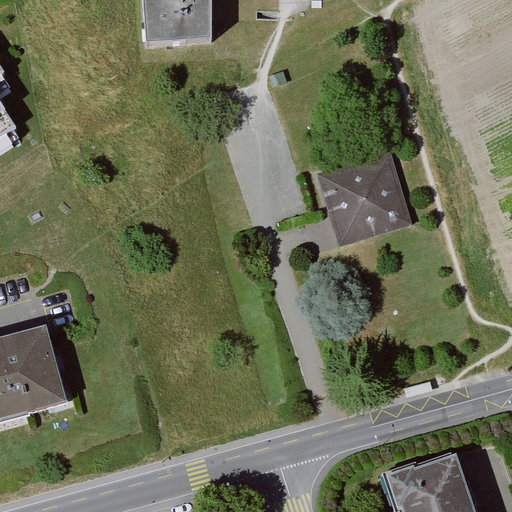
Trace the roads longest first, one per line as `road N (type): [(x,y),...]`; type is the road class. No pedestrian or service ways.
road 1 (residential): [(511,390),(279,455)]
road 2 (residential): [(279,455),(69,511)]
